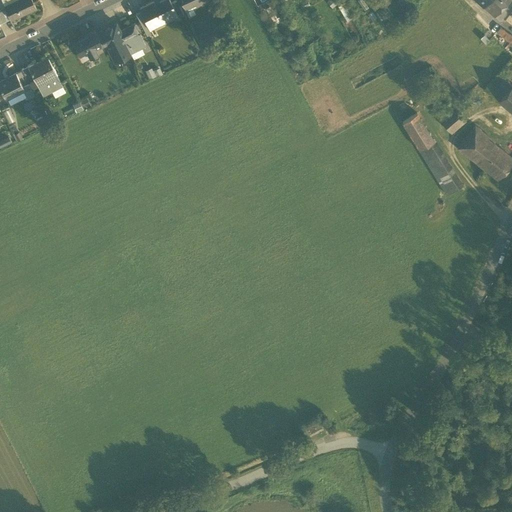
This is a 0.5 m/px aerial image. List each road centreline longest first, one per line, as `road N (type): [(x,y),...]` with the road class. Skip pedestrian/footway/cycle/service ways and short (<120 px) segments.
road 1 (unclassified): [(151,511),(329,446),(347,442),(388,454)]
road 2 (residential): [(449,351),(511,210)]
